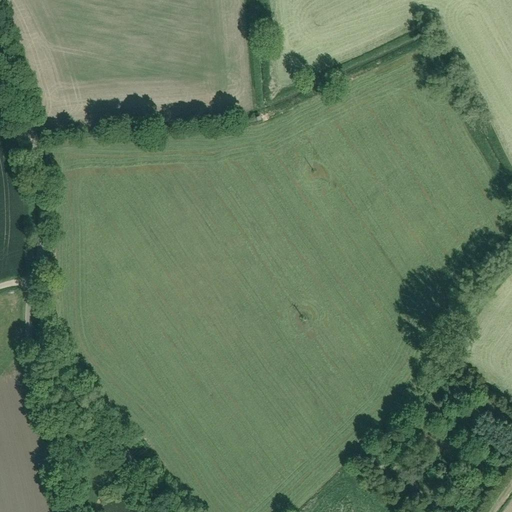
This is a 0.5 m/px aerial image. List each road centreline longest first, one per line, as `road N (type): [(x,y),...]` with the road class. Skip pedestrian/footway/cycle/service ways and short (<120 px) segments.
road 1 (unclassified): [(32,282),(49,350),(170,511)]
road 2 (unclassified): [(0,36),(37,137),(42,211),(32,282)]
road 3 (residential): [(66,511),(30,336),(32,282)]
